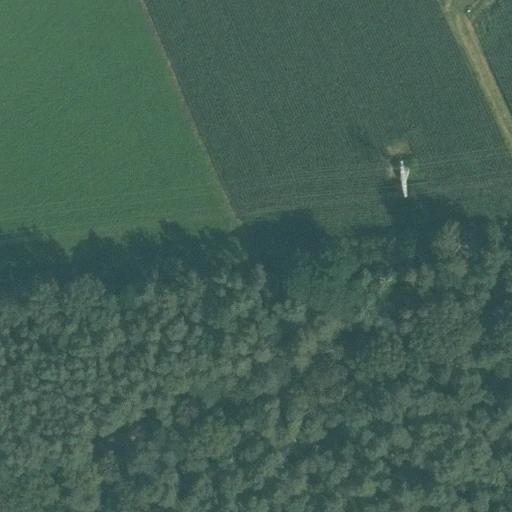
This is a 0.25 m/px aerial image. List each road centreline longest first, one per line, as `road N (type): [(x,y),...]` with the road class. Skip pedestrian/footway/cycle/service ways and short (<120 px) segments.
road 1 (track): [(0,478),(511,285)]
road 2 (track): [(297,368),(245,238)]
